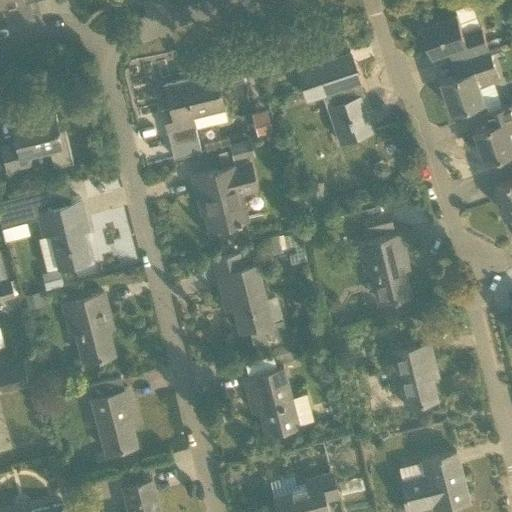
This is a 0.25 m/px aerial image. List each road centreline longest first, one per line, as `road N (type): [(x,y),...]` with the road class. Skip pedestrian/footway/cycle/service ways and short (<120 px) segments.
road 1 (residential): [(213,511),(99,50)]
road 2 (residential): [(462,283),(381,0)]
road 3 (residential): [(511,454),(462,283)]
